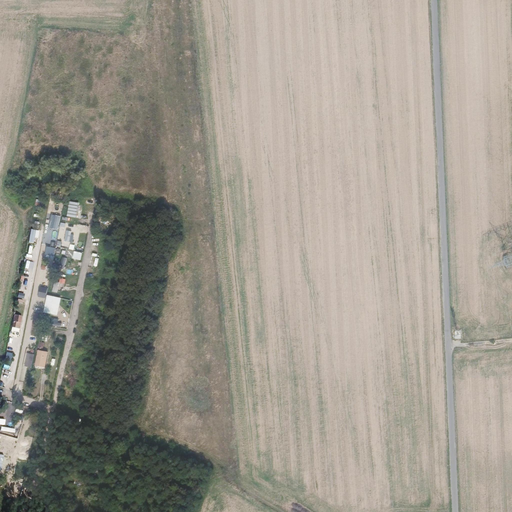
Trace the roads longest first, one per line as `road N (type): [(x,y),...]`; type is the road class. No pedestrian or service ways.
road 1 (unclassified): [(435,0),(456,511)]
road 2 (track): [(277,511),(201,466),(42,407)]
